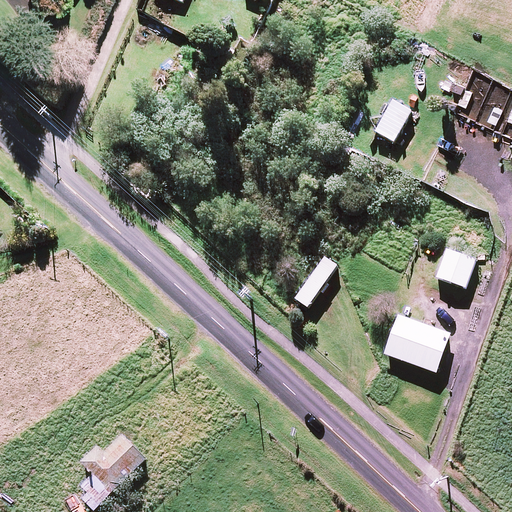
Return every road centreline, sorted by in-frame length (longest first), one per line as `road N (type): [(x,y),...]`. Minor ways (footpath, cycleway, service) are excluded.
road 1 (residential): [(0,120),(431,511)]
road 2 (track): [(131,0),(56,171)]
